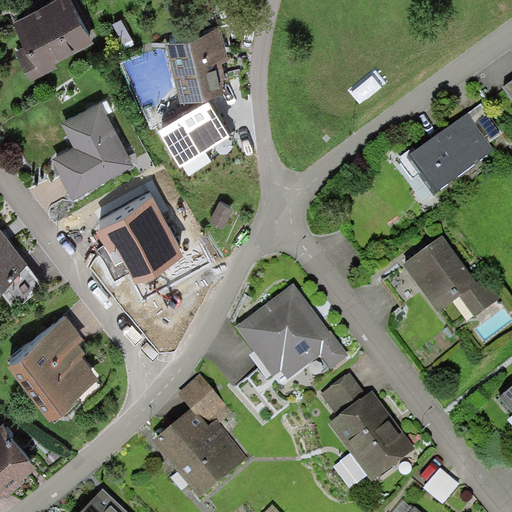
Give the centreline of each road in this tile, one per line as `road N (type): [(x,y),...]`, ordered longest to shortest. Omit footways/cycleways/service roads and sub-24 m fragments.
road 1 (residential): [(280,218),(508,511)]
road 2 (residential): [(280,218),(511,40)]
road 3 (residential): [(163,387),(0,173)]
road 4 (residential): [(163,387),(191,360),(280,218)]
road 5 (residential): [(30,511),(163,387)]
